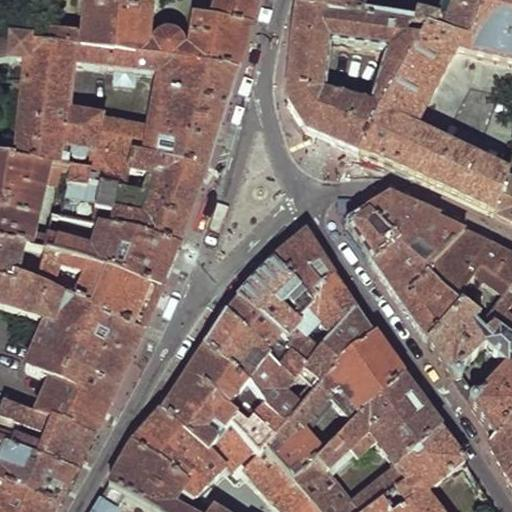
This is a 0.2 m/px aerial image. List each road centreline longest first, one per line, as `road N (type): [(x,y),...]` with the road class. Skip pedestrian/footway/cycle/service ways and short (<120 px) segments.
road 1 (residential): [(508,511),(301,196)]
road 2 (residential): [(75,511),(196,296)]
road 3 (residential): [(261,74),(196,296)]
road 4 (residential): [(301,196),(377,187),(511,247)]
road 5 (residential): [(196,296),(301,196)]
road 6 (residential): [(261,74),(266,113),(301,196)]
